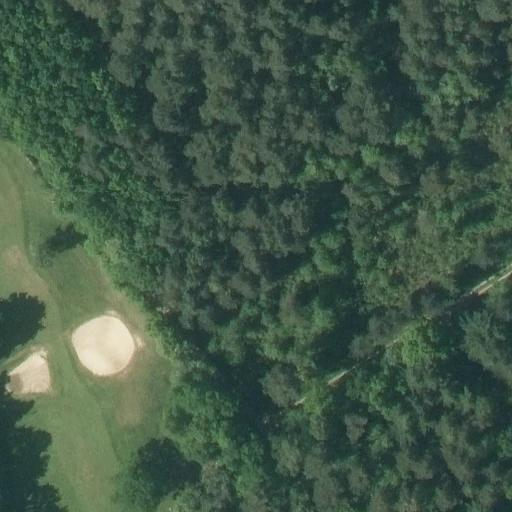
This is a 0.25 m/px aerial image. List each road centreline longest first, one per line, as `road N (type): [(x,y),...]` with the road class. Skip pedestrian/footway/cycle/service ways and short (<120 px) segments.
road 1 (track): [(261,434),(0,88)]
road 2 (track): [(261,434),(511,259)]
road 3 (track): [(511,413),(443,304)]
